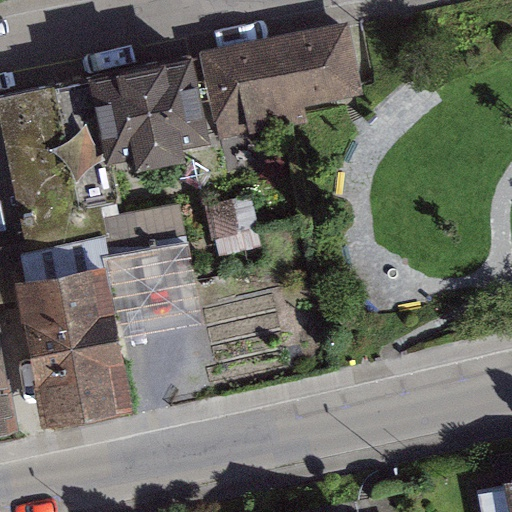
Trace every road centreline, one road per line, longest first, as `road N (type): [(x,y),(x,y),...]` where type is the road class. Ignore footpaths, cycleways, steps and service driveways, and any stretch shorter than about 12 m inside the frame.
road 1 (tertiary): [(511,381),(0,490)]
road 2 (residential): [(0,38),(194,0)]
